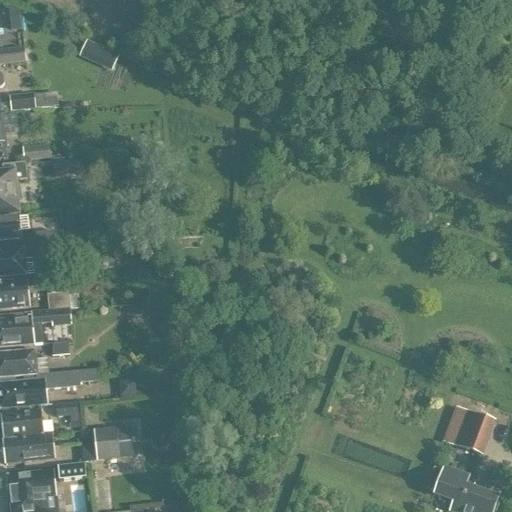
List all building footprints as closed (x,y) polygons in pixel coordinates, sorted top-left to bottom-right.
[(87,39),(82,51),(95,57),(100,45),(87,39)] [(0,63),(26,60),(24,47),(0,49),(0,63)] [(0,112),(1,113),(1,112),(35,109),(33,95),(10,97),(10,101),(0,102),(0,101),(0,86),(2,86),(4,83),(3,75),(0,73),(0,72),(0,112)] [(4,114),(0,114),(0,158),(9,158),(4,114)] [(117,138),(112,143),(113,151),(132,150),(131,137),(117,138)] [(25,159),(51,156),(50,144),(24,146),(25,159)] [(52,159),(53,171),(71,169),(70,157),(52,159)] [(0,214),(21,212),(17,179),(27,178),(25,162),(2,164),(3,171),(0,171),(0,214)] [(55,244),(54,231),(32,233),(32,235),(22,236),(22,231),(29,230),(28,214),(0,217),(0,250),(24,248),(47,245),(55,244)] [(80,242),(55,244),(47,245),(48,253),(81,250),(80,242)] [(24,248),(0,250),(0,277),(33,274),(32,259),(25,259),(24,248)] [(0,283),(0,310),(31,307),(29,287),(37,286),(36,281),(29,282),(29,280),(0,283)] [(48,293),(49,310),(49,311),(70,310),(70,308),(71,308),(69,291),(48,293)] [(79,294),(70,295),(71,309),(80,309),(79,294)] [(49,310),(29,312),(29,318),(0,320),(0,348),(36,345),(34,325),(43,324),(43,323),(51,322),(50,321),(70,318),(70,310),(49,311),(49,310)] [(52,343),(53,355),(69,354),(68,341),(52,343)] [(0,377),(39,375),(48,374),(46,359),(36,360),(36,351),(0,353),(0,377)] [(100,370),(83,371),(84,382),(101,381),(100,370)] [(84,382),(83,371),(48,374),(39,375),(39,381),(0,383),(0,398),(1,408),(49,404),(47,389),(81,386),(81,382),(84,382)] [(78,403),(58,405),(59,417),(71,415),(72,427),(80,426),(78,403)] [(45,435),(43,411),(2,414),(4,439),(45,435)] [(471,412),(458,447),(483,457),(496,422),(471,412)] [(83,460),(134,455),(131,426),(80,431),(83,460)] [(158,429),(152,436),(153,443),(160,449),(169,448),(175,441),(174,434),(167,428),(158,429)] [(45,436),(45,435),(4,439),(7,464),(55,459),(52,435),(45,436)] [(85,465),(58,468),(60,483),(87,480),(85,465)] [(434,493),(453,500),(450,509),(456,511),(493,511),(498,498),(466,486),(470,476),(443,466),(442,470),(434,467),(427,487),(435,490),(434,493)] [(54,471),(8,476),(11,511),(45,511),(44,499),(57,498),(54,471)]
